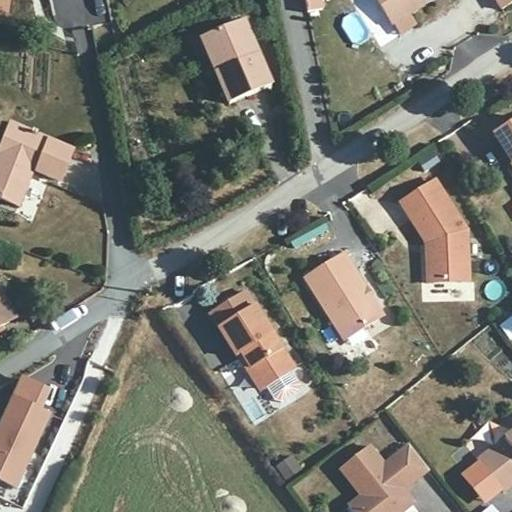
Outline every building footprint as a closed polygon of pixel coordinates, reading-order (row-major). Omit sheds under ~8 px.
[(0,0),(0,11),(10,13),(11,0),(0,0)] [(306,0),(309,16),(325,13),(322,0),(306,0)] [(384,0),(412,41),(432,28),(423,15),(445,0),(384,0)] [(511,0),(496,0),(503,10),(511,5),(511,0)] [(292,8),(297,30),(311,26),(306,5),(292,8)] [(358,10),(338,23),(356,48),(375,35),(358,10)] [(239,40),(201,54),(213,89),(205,93),(218,128),(263,109),(239,40)] [(511,129),(485,146),(511,191),(511,129)] [(68,168),(5,142),(0,153),(0,218),(13,224),(29,193),(54,201),(68,168)] [(419,256),(424,299),(458,296),(452,243),(425,194),(389,214),(413,257),(419,256)] [(417,299),(424,299),(419,256),(413,257),(417,299)] [(328,260),(290,283),(329,345),(367,320),(328,260)] [(225,356),(250,394),(280,377),(239,311),(203,334),(220,361),(225,356)] [(511,314),(498,325),(511,342),(511,341),(511,314)] [(244,398),(250,394),(225,356),(220,361),(244,398)] [(48,412),(15,399),(0,434),(0,480),(16,487),(48,412)] [(511,431),(498,441),(509,457),(494,468),(485,456),(463,471),(488,506),(511,488),(511,431)] [(399,489),(419,475),(399,444),(375,460),(364,446),(329,470),(339,486),(325,501),(334,511),(392,511),(406,502),(399,489)] [(287,482),(303,469),(291,454),(275,466),(287,482)]
